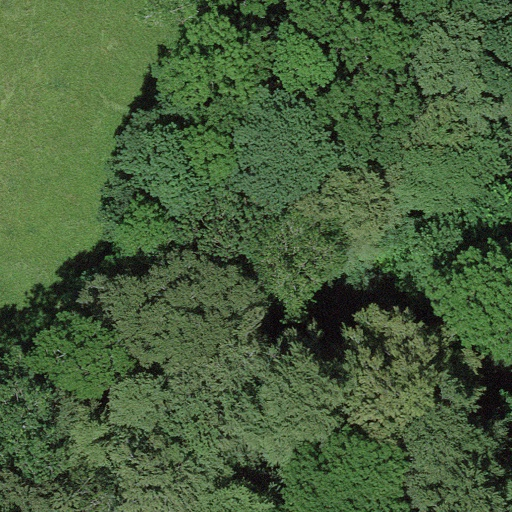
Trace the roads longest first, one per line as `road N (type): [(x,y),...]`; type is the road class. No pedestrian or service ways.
road 1 (track): [(223,0),(137,248),(96,306),(0,383)]
road 2 (track): [(435,511),(511,399)]
